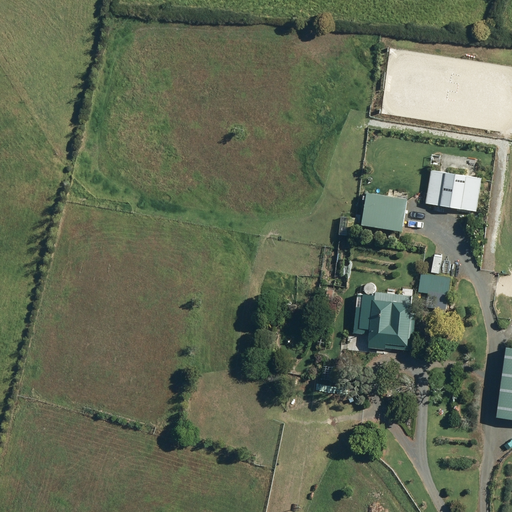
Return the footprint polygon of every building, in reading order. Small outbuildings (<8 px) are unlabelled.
[(425,203),(477,211),(482,178),(431,170),(425,203)] [(361,225),(402,232),(407,199),(367,192),(361,225)] [(427,294),(425,307),(445,310),(450,278),(421,274),(418,292),(427,294)] [(337,289),(327,288),(326,302),(336,303),(337,289)] [(412,311),(413,295),(376,292),(375,295),(356,294),(353,333),(369,335),(368,348),(385,349),(385,348),(413,351),(417,312),(412,311)] [(496,417),(511,419),(511,348),(505,347),(496,417)]
